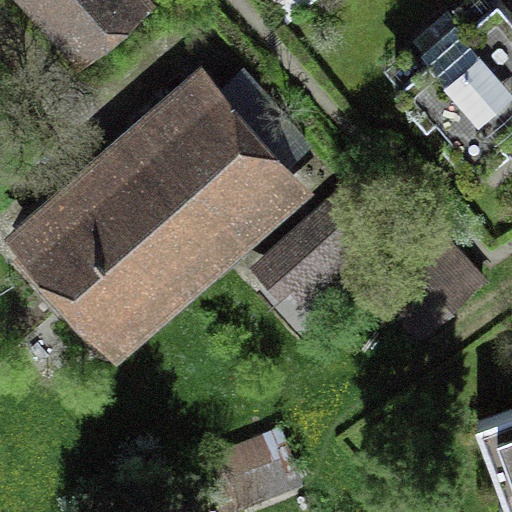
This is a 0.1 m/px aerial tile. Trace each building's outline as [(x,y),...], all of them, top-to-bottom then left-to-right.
[(47,0),(53,6),(78,36),(119,0),(47,0)] [(430,55),(396,85),(427,122),(437,114),(452,132),(443,140),(475,176),(509,147),(511,150),(511,12),(501,0),(492,0),(464,25),(448,7),(414,37),(430,55)] [(116,163),(30,239),(112,333),(286,181),(203,87),(116,163)] [(348,199),(264,276),(277,291),(342,233),(380,273),(372,280),(421,331),(483,280),(435,226),(412,245),(361,188),(348,199)] [(511,511),(511,408),(479,421),(508,500),(501,503),(504,511),(511,511)] [(285,428),(229,450),(250,503),(306,480),(285,428)]
